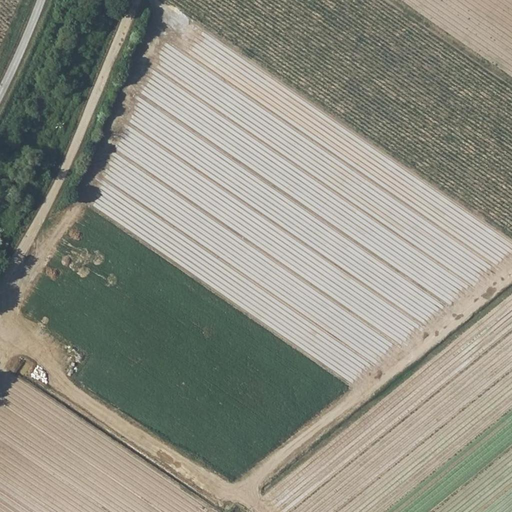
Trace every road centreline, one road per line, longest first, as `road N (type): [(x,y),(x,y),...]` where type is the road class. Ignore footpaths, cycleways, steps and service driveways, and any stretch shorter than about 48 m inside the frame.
road 1 (track): [(511,270),(244,493),(0,338)]
road 2 (track): [(135,0),(52,192),(0,284)]
